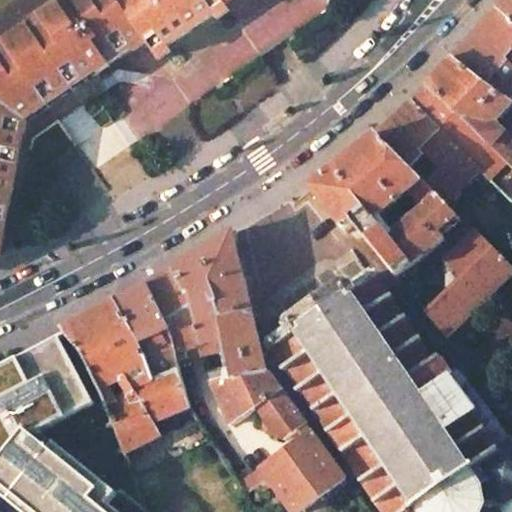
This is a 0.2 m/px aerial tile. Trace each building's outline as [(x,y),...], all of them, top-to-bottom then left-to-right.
[(0,270),(5,267),(3,265),(0,260),(0,258),(8,253),(10,204),(17,204),(21,204),(24,160),(21,160),(14,160),(16,125),(23,135),(25,137),(48,168),(79,147),(97,170),(112,160),(150,132),(172,117),(333,3),(331,0),(108,0),(105,2),(103,0),(68,0),(69,3),(24,33),(0,49),(0,270)] [(511,0),(502,0),(452,56),(489,87),(511,102),(511,0)] [(511,102),(489,87),(452,56),(426,84),(428,86),(511,164),(511,138),(494,123),(511,105),(511,102)] [(511,164),(428,86),(412,101),(479,168),(511,200),(511,164)] [(479,168),(412,101),(411,100),(377,133),(410,167),(430,147),(437,155),(417,175),(446,202),(479,168)] [(24,160),(25,137),(23,135),(16,125),(14,160),(21,160),(24,160)] [(458,216),(446,202),(417,175),(410,167),(377,133),(309,186),(345,231),(354,224),(396,277),(445,237),(439,232),(458,216)] [(18,258),(21,204),(17,204),(10,204),(8,253),(0,258),(0,260),(3,265),(5,267),(18,258)] [(511,272),(511,269),(473,230),(451,251),(447,246),(441,254),(443,258),(442,260),(450,270),(444,273),(445,285),(449,288),(426,311),(445,336),(511,272)] [(147,286),(115,303),(155,383),(180,372),(177,361),(192,358),(198,357),(204,355),(226,349),(231,366),(209,373),(213,385),(232,427),(259,409),(283,391),(272,377),(267,370),(263,354),(252,311),(233,233),(167,274),(147,286)] [(432,362),(420,344),(424,341),(421,338),(417,340),(405,323),(409,320),(407,317),(403,319),(391,302),(395,299),(392,296),(388,298),(376,281),(380,278),(377,275),(375,276),(371,275),(348,290),(344,284),(328,295),(329,298),(308,312),(306,309),(289,321),(293,327),(272,341),(270,346),(270,347),(268,349),(269,350),(263,354),(267,370),(272,377),(282,370),(285,374),(288,371),(300,388),(296,391),(299,394),(303,392),(317,413),(315,414),(318,418),(319,417),(333,438),(332,439),(334,443),(336,442),(350,463),(348,464),(351,468),(352,466),(367,488),(365,489),(367,492),(369,491),(383,511),(482,511),(485,507),(492,510),(492,506),(498,502),(504,511),(511,511),(511,442),(491,413),(467,381),(457,373),(448,371),(439,357),(432,362)] [(186,394),(180,372),(155,383),(115,303),(65,330),(84,356),(105,398),(124,451),(162,436),(155,423),(190,409),(186,394)] [(33,436),(96,404),(62,339),(0,371),(0,495),(20,511),(116,511),(108,505),(118,493),(55,443),(50,449),(33,436)] [(200,389),(186,394),(190,409),(199,420),(206,431),(216,424),(208,408),(200,389)] [(283,391),(259,409),(266,421),(261,424),(267,433),(272,430),(275,435),(287,441),(308,426),(283,391)] [(511,397),(501,408),(507,414),(511,414),(511,397)] [(295,511),(344,476),(310,430),(239,483),(246,491),(266,476),(292,511),(295,511)]
